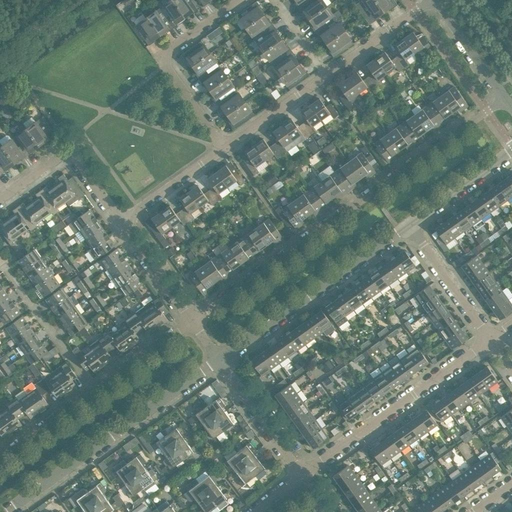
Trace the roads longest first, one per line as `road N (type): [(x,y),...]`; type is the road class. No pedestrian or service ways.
road 1 (residential): [(191,321),(504,98)]
road 2 (tertiary): [(5,511),(219,358)]
road 3 (residential): [(0,458),(191,321)]
road 4 (tertiary): [(219,358),(408,224)]
road 5 (residential): [(302,475),(490,340)]
road 6 (residential): [(224,148),(164,54),(239,0)]
road 7 (residential): [(302,475),(219,358)]
road 8 (residential): [(490,340),(408,224)]
road 9 (residential): [(224,148),(327,73)]
road 10 (residential): [(327,73),(431,0)]
road 11 (tertiary): [(408,224),(511,150)]
road 12 (residential): [(121,221),(224,148)]
road 13 (residential): [(191,321),(121,221)]
road 14 (tertiary): [(504,98),(434,0)]
